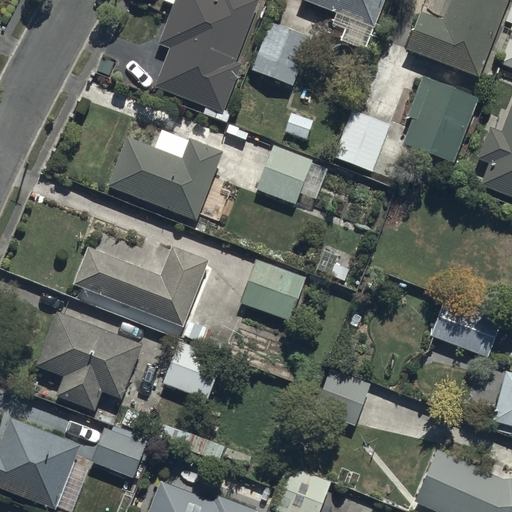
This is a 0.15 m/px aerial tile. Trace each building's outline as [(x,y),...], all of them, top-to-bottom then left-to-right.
[(155,90),(220,114),(261,0),(172,0),(157,43),(171,47),(155,90)] [(302,0),(373,28),(384,0),(302,0)] [(405,52),(473,80),(506,0),(448,0),(442,16),(423,8),(405,52)] [(268,20),(250,69),(293,85),(312,37),(268,20)] [(511,31),(500,62),(511,66),(511,31)] [(401,144),(454,164),(478,99),(426,79),(401,144)] [(481,187),(511,198),(511,103),(501,132),(489,128),(477,159),(490,164),(481,187)] [(334,157),(372,172),(391,124),(353,109),(334,157)] [(126,137),(107,187),(196,221),(223,152),(191,140),(184,159),(126,137)] [(272,147),(256,188),(296,203),(312,162),(272,147)] [(86,246),(73,283),(182,326),(209,261),(171,246),(159,275),(86,246)] [(254,261),(239,303),(290,322),(305,280),(254,261)] [(430,335),(488,357),(500,325),(442,303),(430,335)] [(141,344),(55,311),(33,367),(62,378),(54,398),(94,413),(101,395),(119,402),(141,344)] [(222,360),(177,343),(162,383),(207,400),(222,360)] [(330,371),(312,412),(355,428),(370,386),(330,371)] [(491,423),(511,428),(511,373),(504,372),(491,423)] [(0,488),(55,509),(79,447),(11,421),(0,450),(0,488)] [(104,430),(92,461),(132,477),(145,446),(104,430)] [(243,473),(250,457),(195,433),(188,449),(243,473)] [(438,449),(414,500),(439,511),(511,511),(511,478),(502,479),(438,449)] [(280,511),(317,511),(330,480),(290,465),(272,509),(280,511)] [(258,511),(259,511),(165,476),(151,511),(258,511)]
